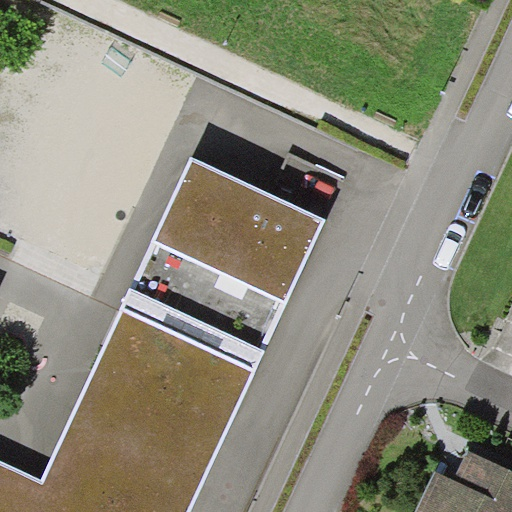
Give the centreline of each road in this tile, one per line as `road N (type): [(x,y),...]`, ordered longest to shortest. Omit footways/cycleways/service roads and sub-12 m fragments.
road 1 (residential): [(511,71),(394,345)]
road 2 (residential): [(394,345),(307,511)]
road 3 (residential): [(511,402),(394,345)]
